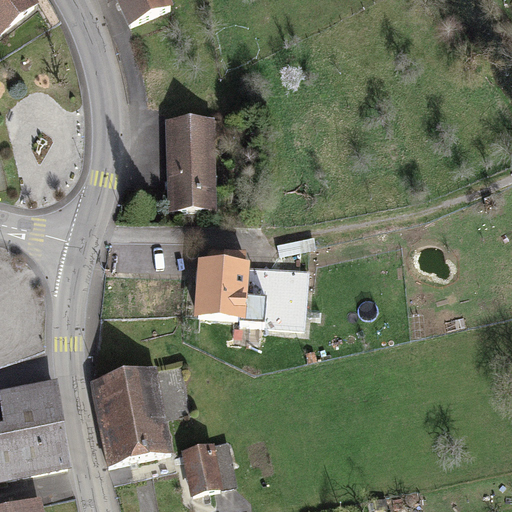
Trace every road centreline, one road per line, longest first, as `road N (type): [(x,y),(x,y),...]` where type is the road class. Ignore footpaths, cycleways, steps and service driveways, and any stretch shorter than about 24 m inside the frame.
road 1 (primary): [(99,511),(70,347),(86,249)]
road 2 (primary): [(86,249),(111,123),(101,66),(70,0)]
